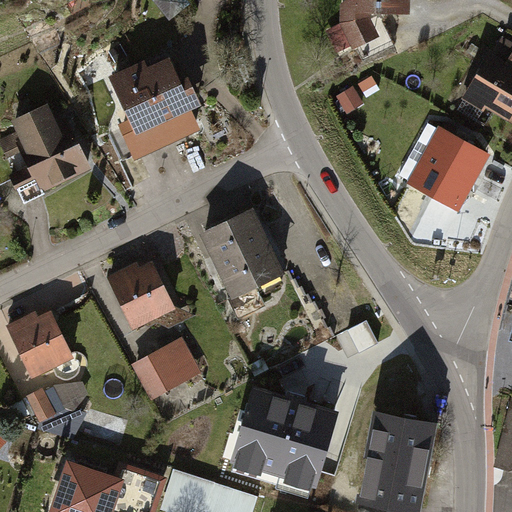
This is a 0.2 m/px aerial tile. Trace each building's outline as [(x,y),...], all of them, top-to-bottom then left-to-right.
[(159,0),(171,16),(192,0),(159,0)] [(404,0),(337,0),(336,21),(349,48),(376,37),(364,14),(404,15),(404,0)] [(122,47),(106,54),(112,68),(128,60),(122,47)] [(511,56),(506,67),(488,57),(462,103),(511,131),(511,128),(511,56)] [(139,63),(102,80),(127,133),(184,107),(162,61),(142,71),(139,63)] [(52,126),(42,105),(6,122),(37,192),(85,171),(62,121),(52,126)] [(433,118),(400,176),(463,212),(496,154),(433,118)] [(250,210),(196,233),(224,299),(279,276),(250,210)] [(147,259),(105,278),(130,331),(171,312),(147,259)] [(35,313),(4,327),(27,377),(67,359),(45,314),(37,318),(35,313)] [(182,338),(131,365),(151,402),(202,375),(182,338)] [(43,390),(26,398),(39,425),(55,417),(43,390)] [(340,472),(354,414),(254,390),(235,468),(319,488),(324,468),(340,472)] [(511,394),(511,395),(492,471),(511,475),(511,394)] [(412,511),(430,425),(369,413),(351,505),(386,511),(412,511)] [(215,428),(189,421),(179,454),(205,462),(215,428)] [(68,459),(51,511),(117,511),(129,478),(68,459)] [(124,459),(118,474),(131,479),(121,503),(144,511),(155,511),(169,476),(124,459)] [(252,511),(257,498),(176,475),(170,496),(207,507),(205,511),(252,511)]
